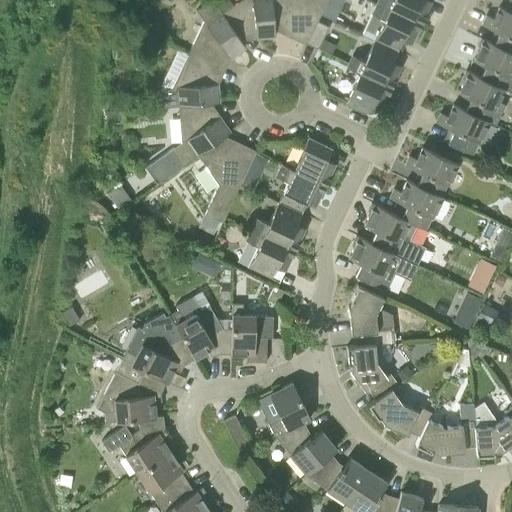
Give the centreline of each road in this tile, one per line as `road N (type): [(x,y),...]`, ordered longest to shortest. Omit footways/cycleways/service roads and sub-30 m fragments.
road 1 (residential): [(241,511),(190,435),(189,407),(209,389),(253,385),(319,357)]
road 2 (residential): [(319,357),(324,240),(375,144)]
road 3 (residential): [(488,480),(419,467),(364,433),(338,402),(319,357)]
road 4 (residential): [(375,144),(404,116),(457,0)]
road 5 (residential): [(284,62),(253,73),(245,94),(250,115),(279,130),(308,114)]
